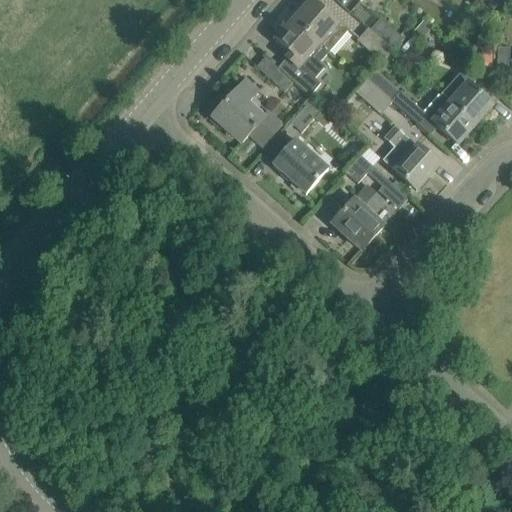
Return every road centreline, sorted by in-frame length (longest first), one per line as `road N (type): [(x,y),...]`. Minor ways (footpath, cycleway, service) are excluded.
road 1 (residential): [(371,303),(144,100)]
road 2 (tertiary): [(0,299),(8,264),(39,220),(144,100)]
road 3 (residential): [(511,156),(496,162),(371,303)]
road 4 (residential): [(511,428),(371,303)]
road 5 (tertiary): [(144,100),(234,0)]
